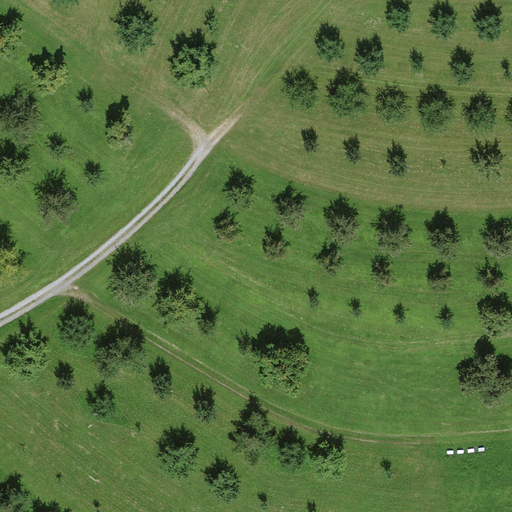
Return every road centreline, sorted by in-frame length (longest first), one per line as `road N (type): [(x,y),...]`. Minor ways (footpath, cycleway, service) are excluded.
road 1 (track): [(511,435),(425,438),(326,428),(265,404),(60,285)]
road 2 (track): [(280,73),(109,248),(0,320)]
